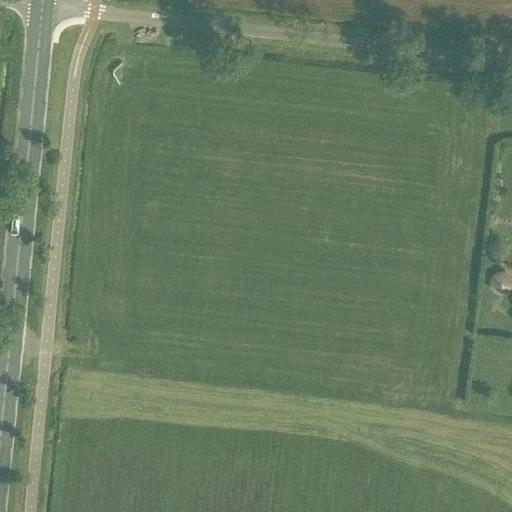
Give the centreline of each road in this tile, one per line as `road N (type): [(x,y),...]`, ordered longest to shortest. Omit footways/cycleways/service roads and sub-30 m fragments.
road 1 (unclassified): [(511,63),(42,6)]
road 2 (primary): [(0,439),(42,6)]
